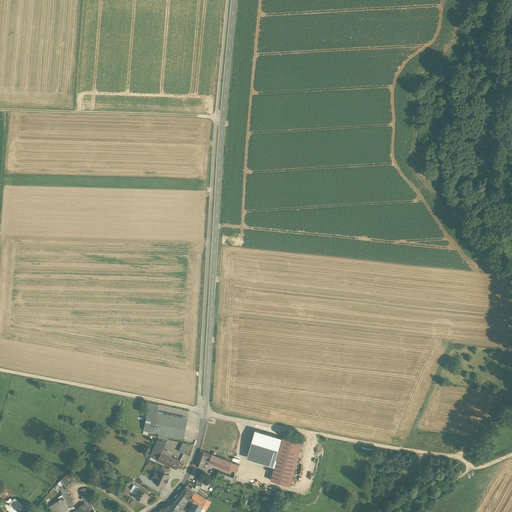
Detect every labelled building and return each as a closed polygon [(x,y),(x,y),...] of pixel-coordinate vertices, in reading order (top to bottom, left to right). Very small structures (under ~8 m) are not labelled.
[(187,418),(148,410),(144,430),(159,433),(167,435),(183,438),(187,418)] [(248,459),(274,467),(282,439),(256,431),(248,459)] [(302,441),(283,436),(282,439),(274,467),(270,479),(290,485),(302,441)] [(166,439),(158,437),(150,456),(157,460),(161,451),(162,452),(167,439),(166,439)] [(183,442),(178,451),(183,454),(188,443),(183,442)] [(204,460),(209,462),(212,454),(201,450),(195,465),(201,468),(204,460)] [(162,452),(161,451),(157,460),(166,464),(170,455),(162,452)] [(209,462),(221,466),(223,459),(212,454),(209,462)] [(180,460),(170,455),(166,464),(176,469),(180,460)] [(221,466),(230,469),(232,462),(223,459),(221,466)] [(232,462),(230,469),(237,472),(239,465),(232,462)] [(169,475),(168,474),(160,470),(158,474),(157,473),(155,477),(157,478),(155,481),(164,486),(166,482),(166,481),(167,478),(168,479),(169,475)] [(219,471),(217,477),(233,482),(235,477),(219,471)] [(63,497),(68,510),(74,507),(66,489),(76,480),(68,472),(57,483),(63,497)] [(201,486),(204,480),(198,477),(195,484),(201,486)] [(211,483),(204,480),(201,486),(201,487),(207,490),(211,483)] [(149,491),(136,483),(134,487),(140,490),(147,494),(149,491)] [(195,491),(186,486),(181,492),(186,496),(187,497),(190,499),(195,491)] [(91,510),(93,508),(101,501),(99,496),(87,487),(85,488),(80,490),(83,499),(84,502),(91,510)] [(147,494),(140,490),(135,498),(143,503),(145,499),(145,498),(147,494)] [(207,499),(195,491),(190,499),(194,501),(203,507),(207,499)] [(181,492),(175,501),(172,505),(171,505),(177,508),(184,499),(185,500),(187,497),(186,496),(181,492)] [(8,505),(18,511),(27,511),(30,509),(14,497),(12,500),(9,505),(8,505)] [(51,511),(66,511),(69,511),(68,510),(63,497),(48,506),(51,511)] [(212,502),(207,499),(203,507),(202,507),(207,510),(212,502)] [(91,510),(92,511),(107,511),(110,510),(108,508),(112,505),(107,502),(104,504),(101,501),(93,508),(91,510)] [(202,507),(203,507),(194,501),(188,511),(201,511),(200,511),(202,507)] [(71,511),(92,511),(91,510),(84,502),(71,511)]
